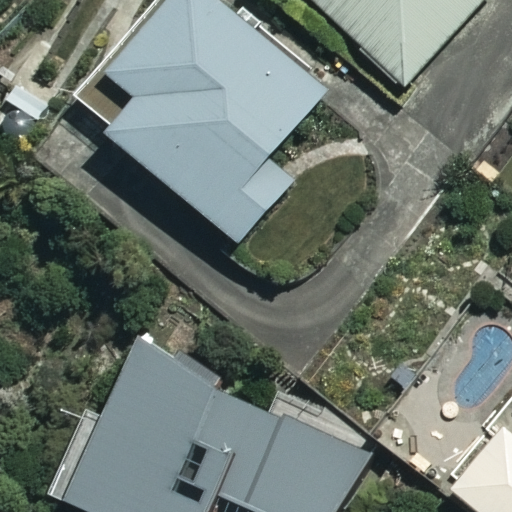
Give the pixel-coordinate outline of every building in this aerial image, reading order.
[(44,0),(0,0),(0,44),(4,48),(44,0)] [(345,105),(216,0),(205,0),(130,93),(163,120),(133,157),(259,259),(307,200),(284,180),(345,105)] [(315,0),(413,96),(507,0),(315,0)] [(343,511),(367,461),(160,369),(128,441),(106,431),(71,511),(70,511),(229,511),(232,507),(243,511),(343,511)] [(511,511),(511,469),(478,511),(511,511)]
